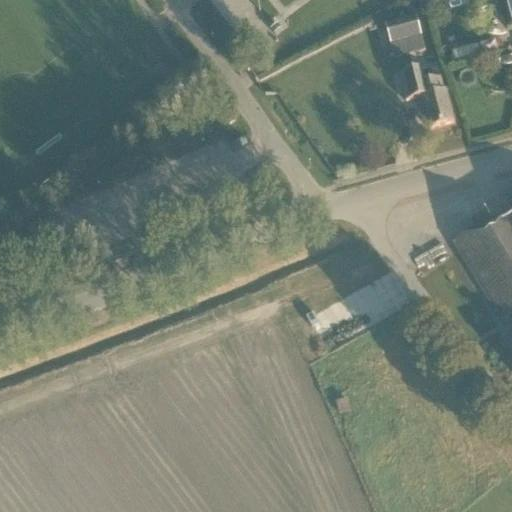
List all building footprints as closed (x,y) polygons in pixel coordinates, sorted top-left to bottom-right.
[(401,23),(385,27),(390,46),(414,40),(422,38),(416,19),(401,23)] [(277,28),(271,33),(274,36),(280,32),(277,28)] [(426,52),(422,38),(414,40),(418,54),(426,52)] [(440,82),(437,70),(419,75),(418,73),(399,78),(406,105),(422,100),(430,132),(454,126),(446,94),(444,94),(440,82)] [(511,213),(453,245),(500,322),(505,323),(510,320),(511,324),(511,213)] [(351,414),(348,402),(336,405),(339,417),(351,414)] [(460,439),(411,480),(437,511),(444,511),(490,474),(460,439)]
